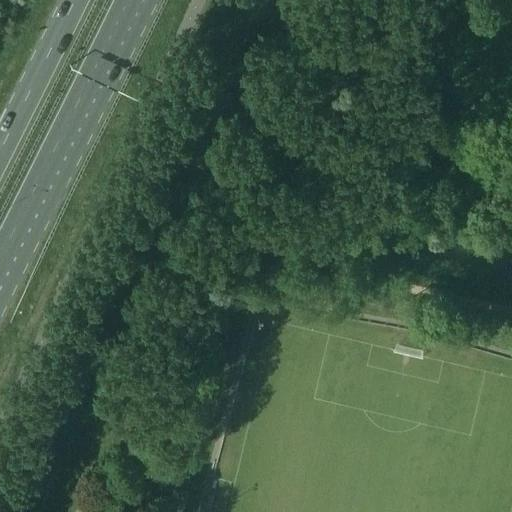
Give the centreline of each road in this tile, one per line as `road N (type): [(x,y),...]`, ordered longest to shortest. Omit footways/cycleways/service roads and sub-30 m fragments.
road 1 (primary): [(0,259),(129,0)]
road 2 (primary): [(74,0),(0,149)]
